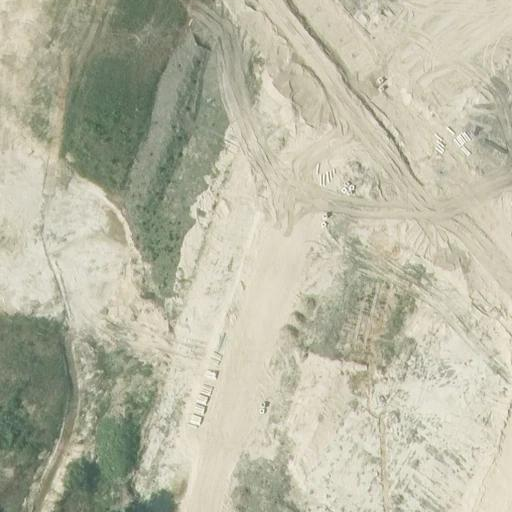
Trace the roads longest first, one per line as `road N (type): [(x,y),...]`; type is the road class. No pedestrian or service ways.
road 1 (residential): [(369,80),(332,122),(207,511)]
road 2 (track): [(205,355),(406,511)]
road 3 (residential): [(369,80),(511,253)]
road 4 (residential): [(483,0),(369,80)]
